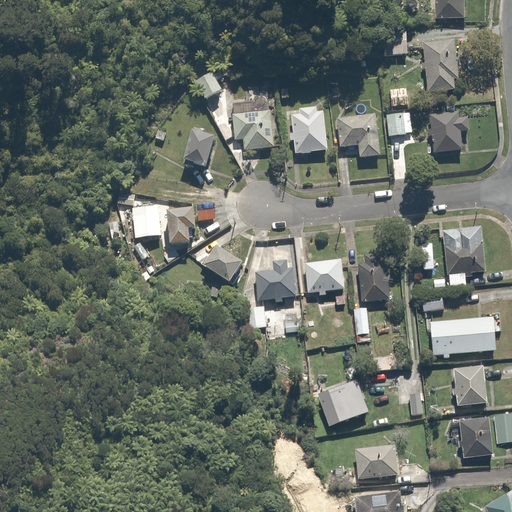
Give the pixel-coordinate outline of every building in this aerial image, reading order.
[(468,0),(435,0),(436,18),(469,18),(468,0)] [(457,44),(423,48),(428,95),(456,93),(454,79),(460,78),(457,44)] [(270,99),(232,101),(234,140),(245,139),(246,150),(271,150),(270,99)] [(326,110),(293,113),(298,156),(330,153),(326,110)] [(457,111),(434,113),(436,153),(464,152),(463,135),(473,135),(472,117),(457,118),(457,111)] [(414,114),(387,115),(388,140),(415,139),(414,114)] [(380,117),(337,122),(340,150),(360,147),(362,160),(385,157),(380,117)] [(219,138),(195,131),(186,163),(210,169),(219,138)] [(164,205),(135,207),(137,240),(166,239),(164,205)] [(192,231),(200,230),(197,210),(169,213),(173,247),(193,244),(192,231)] [(481,228),(441,233),(448,288),(469,285),(467,273),(487,270),(481,228)] [(243,266),(217,249),(203,270),(229,287),(243,266)] [(388,256),(358,259),(363,304),(393,300),(388,256)] [(346,262),(307,267),(311,295),(350,291),(346,262)] [(296,298),(293,264),(276,265),(277,273),(258,275),(261,301),(296,298)] [(444,297),(421,298),(421,313),(444,312),(444,297)] [(315,300),(303,300),(304,326),(316,325),(315,300)] [(265,328),(264,306),(240,307),(241,330),(265,328)] [(370,310),(354,311),(355,337),(372,336),(370,310)] [(498,318),(429,325),(433,358),(501,351),(498,318)] [(484,369),(454,373),(459,408),(489,403),(484,369)] [(361,383),(320,395),(330,428),(371,415),(361,383)] [(422,395),(410,395),(410,416),(422,416),(422,395)] [(511,419),(492,421),(494,445),(511,443),(511,419)] [(494,445),(492,421),(455,424),(456,437),(462,437),(464,462),(496,459),(494,445)] [(399,449),(357,453),(360,481),(402,477),(399,449)] [(511,511),(511,492),(487,508),(489,511),(511,511)] [(407,511),(406,496),(356,501),(356,511),(407,511)]
